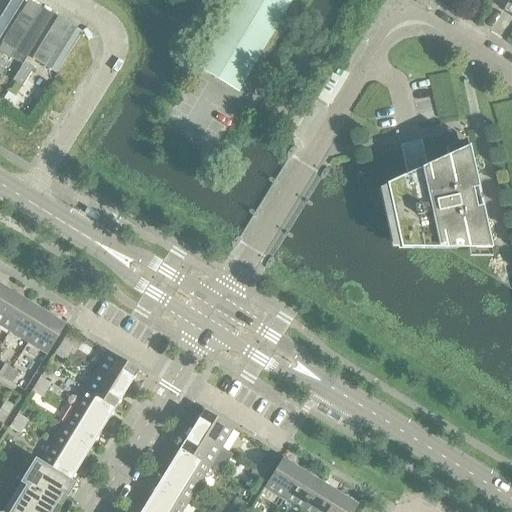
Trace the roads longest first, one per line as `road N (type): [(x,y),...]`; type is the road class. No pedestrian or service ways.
road 1 (residential): [(219,302),(398,28),(440,31),(511,76)]
road 2 (tertiary): [(511,500),(315,376)]
road 3 (residential): [(87,511),(206,325)]
road 4 (tertiary): [(96,243),(140,285),(206,325)]
road 5 (tertiary): [(219,302),(151,260),(96,243)]
road 6 (tertiary): [(315,376),(300,356),(219,302)]
road 7 (tertiary): [(206,325),(275,368),(315,376)]
